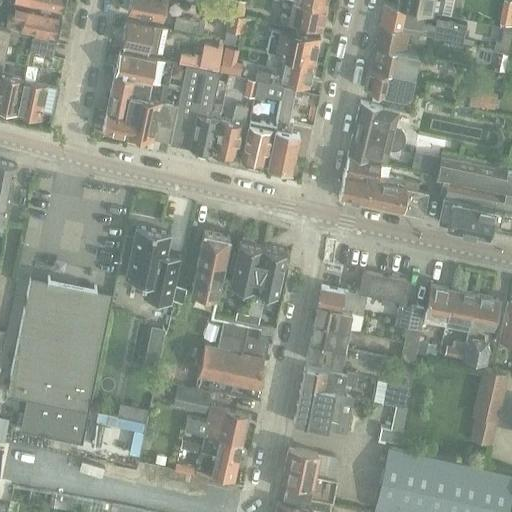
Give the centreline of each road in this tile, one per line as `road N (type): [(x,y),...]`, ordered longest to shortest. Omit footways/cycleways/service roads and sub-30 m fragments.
road 1 (residential): [(318,212),(256,511)]
road 2 (tertiary): [(318,212),(69,154)]
road 3 (residential): [(318,212),(362,0)]
road 4 (tertiary): [(511,258),(318,212)]
road 5 (residential): [(69,154),(100,0)]
